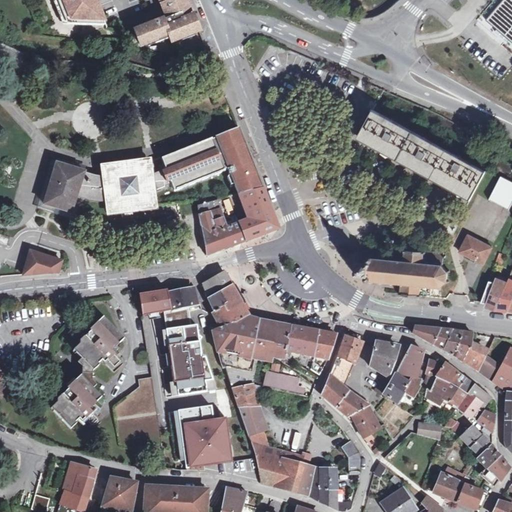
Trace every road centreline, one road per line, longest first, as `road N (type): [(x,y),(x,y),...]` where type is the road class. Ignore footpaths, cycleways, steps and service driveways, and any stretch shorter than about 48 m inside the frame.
road 1 (tertiary): [(0,291),(200,268),(301,240)]
road 2 (residential): [(328,511),(225,479),(129,472),(35,447)]
road 3 (residential): [(346,322),(435,349),(499,392),(500,438),(511,460)]
road 4 (residential): [(346,322),(317,395),(372,462),(356,511)]
road 5 (tertiary): [(231,53),(301,240)]
road 6 (tertiary): [(358,302),(511,326)]
road 7 (secondary): [(511,123),(396,48)]
road 8 (secondary): [(398,84),(511,124)]
